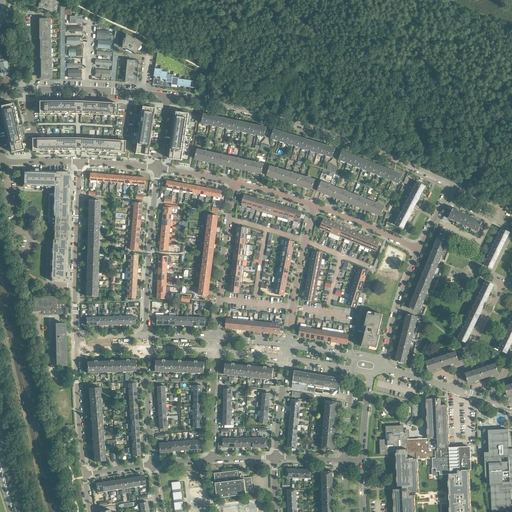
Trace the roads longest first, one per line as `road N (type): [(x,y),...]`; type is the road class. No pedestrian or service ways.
road 1 (tertiary): [(453,185),(344,137),(167,96)]
road 2 (residential): [(75,337),(80,161)]
road 3 (unclassified): [(145,335),(158,168)]
road 4 (residential): [(84,474),(76,351)]
